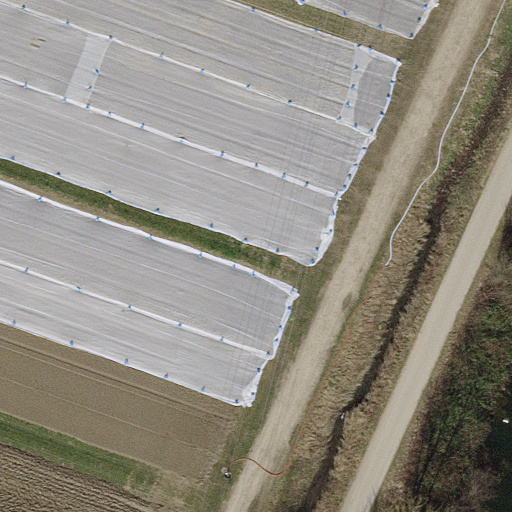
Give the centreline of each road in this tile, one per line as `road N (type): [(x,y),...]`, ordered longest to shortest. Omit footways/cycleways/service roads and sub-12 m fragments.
road 1 (track): [(241,511),(472,0)]
road 2 (track): [(352,511),(511,161)]
